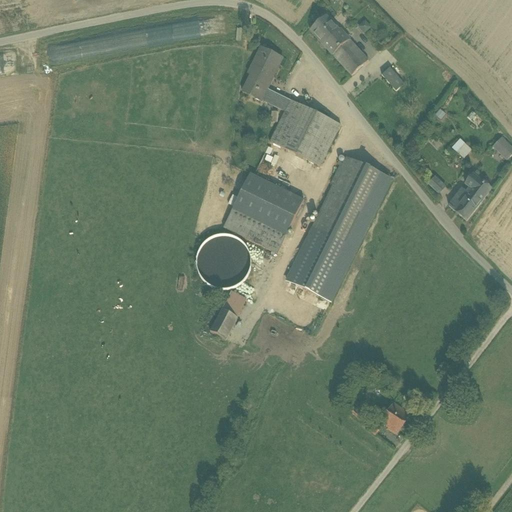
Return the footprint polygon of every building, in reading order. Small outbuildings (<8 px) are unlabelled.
[(313,34),(326,48),(342,34),(329,20),(313,34)] [(372,29),(365,22),(358,28),(365,35),(372,29)] [(343,33),(342,34),(326,48),(335,59),(352,43),(343,33)] [(335,59),(353,79),(370,64),(352,43),(335,59)] [(261,49),(257,59),(278,69),(283,59),(261,49)] [(267,91),(278,69),(257,59),(248,76),(251,77),(242,94),(261,103),(262,102),(267,91)] [(386,80),(399,95),(406,88),(393,73),(386,80)] [(291,103),(267,91),(262,102),(285,113),(285,114),(291,103)] [(270,144),(320,169),(341,127),(291,102),(291,103),(285,114),(285,113),(270,144)] [(446,116),(440,111),(435,117),(442,122),(446,116)] [(511,157),(511,149),(502,139),(493,149),(506,163),(511,157)] [(456,154),(465,145),(460,141),(452,150),(456,154)] [(472,152),(465,145),(456,154),(464,161),(472,152)] [(313,230),(345,246),(379,176),(347,160),(313,230)] [(250,176),(232,212),(286,238),(304,202),(250,176)] [(392,182),(379,176),(345,246),(313,230),(286,283),(331,305),(392,182)] [(472,192),(470,195),(481,204),(491,191),(473,177),(466,186),(472,192)] [(429,186),(439,196),(446,189),(435,179),(429,186)] [(466,223),(481,204),(470,195),(467,193),(466,194),(462,191),(449,208),(466,223)] [(278,256),(286,238),(232,212),(223,230),(278,256)] [(239,242),(222,237),(207,243),(197,257),(198,274),(209,287),(225,292),(241,286),(250,272),(249,255),(239,242)] [(232,293),(229,299),(244,308),(247,302),(232,293)] [(229,299),(222,311),(238,320),(244,308),(229,299)] [(210,334),(226,342),(238,320),(222,311),(210,334)] [(385,428),(398,409),(393,406),(385,416),(378,411),(372,420),(385,428)] [(398,409),(390,420),(385,428),(398,437),(411,418),(398,409)] [(363,425),(368,419),(356,410),(352,415),(363,425)] [(362,425),(376,436),(381,430),(368,419),(363,425),(362,425)]
